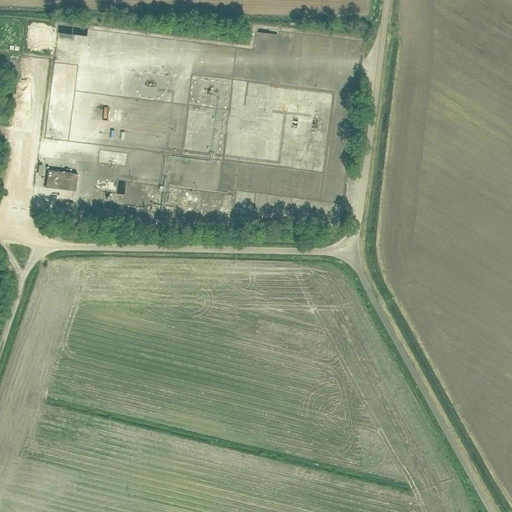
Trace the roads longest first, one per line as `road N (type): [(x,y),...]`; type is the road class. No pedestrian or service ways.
road 1 (unclassified): [(354,252),(361,279),(490,511)]
road 2 (unclassified): [(354,252),(64,246)]
road 3 (unclassified): [(387,0),(354,252)]
